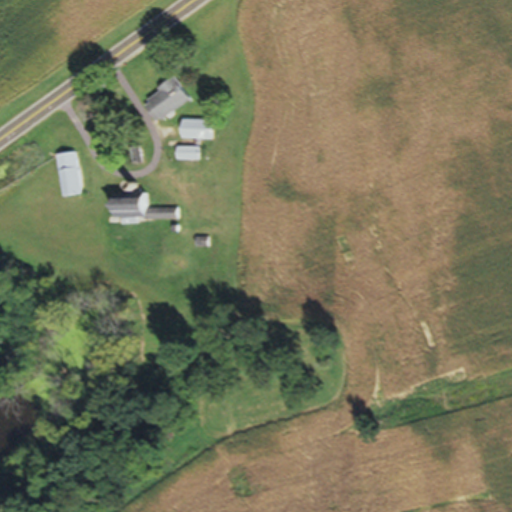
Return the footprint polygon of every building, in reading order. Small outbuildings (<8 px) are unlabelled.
[(143,105),(157,128),(190,108),(176,85),(143,105)] [(212,146),(212,127),(182,127),(182,146),(212,146)] [(198,166),(198,155),(176,155),(176,166),(198,166)] [(81,201),(74,158),(55,161),(62,204),(81,201)] [(148,199),(118,199),(118,225),(176,226),(176,214),(148,214),(148,199)]
